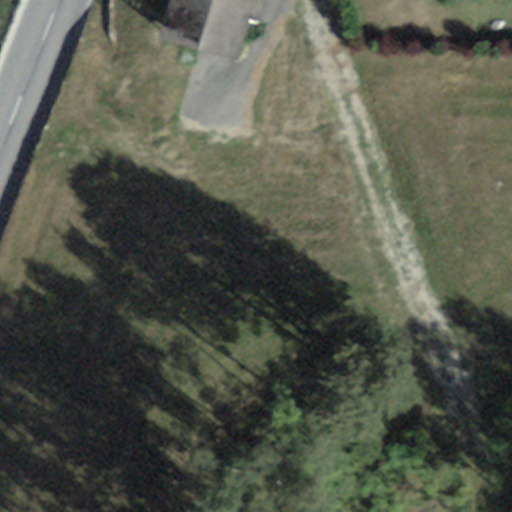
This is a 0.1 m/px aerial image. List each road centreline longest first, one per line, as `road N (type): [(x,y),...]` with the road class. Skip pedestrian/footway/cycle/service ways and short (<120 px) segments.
road 1 (track): [(313,0),(488,469),(494,511)]
road 2 (secondary): [(57,0),(0,143)]
